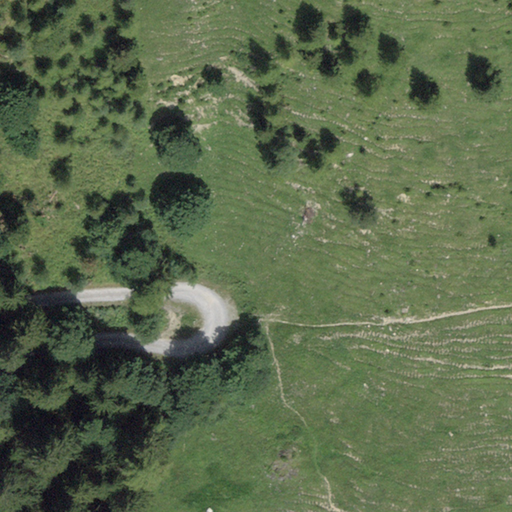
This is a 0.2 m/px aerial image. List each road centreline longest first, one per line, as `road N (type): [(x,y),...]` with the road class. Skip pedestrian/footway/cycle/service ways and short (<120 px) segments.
road 1 (track): [(0,356),(103,338),(180,349),(204,343),(219,309)]
road 2 (track): [(219,309),(206,294),(179,287),(0,298)]
